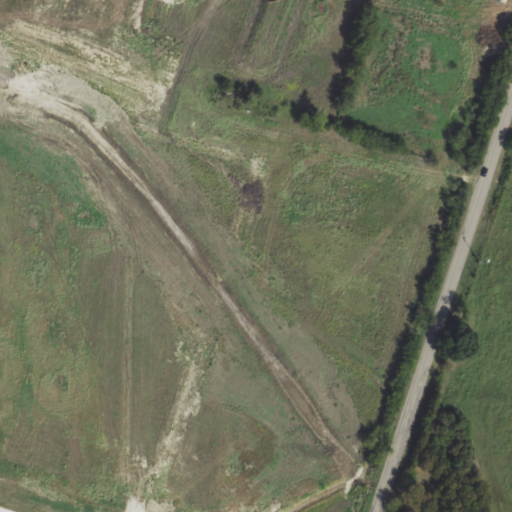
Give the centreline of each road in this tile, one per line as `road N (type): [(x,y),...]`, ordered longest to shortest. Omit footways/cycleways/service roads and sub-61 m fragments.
road 1 (tertiary): [(511,100),(376,511)]
road 2 (residential): [(0,77),(168,134)]
